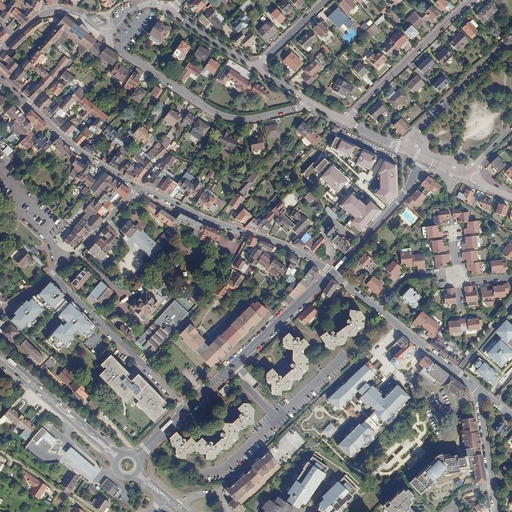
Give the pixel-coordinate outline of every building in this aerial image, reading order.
[(12,0),(11,1),(9,4),(16,9),(19,5),(18,4),(20,2),(28,9),(23,15),(28,20),(32,18),(38,11),(31,6),(25,1),(23,0),(12,0)] [(34,0),(31,6),(38,11),(39,10),(41,4),(35,0),(34,0)] [(110,8),(115,0),(99,0),(102,2),(100,4),(105,7),(107,6),(110,8)] [(195,0),(190,5),(197,13),(205,5),(199,0),(195,0)] [(249,6),(250,8),(252,6),(251,4),(253,2),(252,2),(250,0),(247,0),(240,8),(243,11),(249,6)] [(283,0),(278,5),(287,15),(294,9),(285,0),(283,0)] [(304,2),(301,0),(289,0),(290,0),(297,8),(301,5),(302,6),(305,3),(304,2)] [(356,5),(350,0),(343,0),(339,4),(348,13),(356,5)] [(441,10),(448,4),(444,1),(443,0),(438,0),(435,4),(441,10)] [(476,16),(483,24),(497,10),(490,2),(488,4),(486,3),(476,12),(478,14),(476,16)] [(16,18),(21,13),(16,9),(9,4),(7,7),(11,10),(9,12),(12,14),(16,18)] [(425,13),(432,20),(438,14),(432,6),(425,13)] [(4,11),(0,16),(1,18),(6,23),(12,14),(9,12),(11,10),(7,7),(4,11)] [(210,22),(217,29),(222,24),(216,17),(217,15),(211,8),(206,12),(207,13),(204,16),(210,22)] [(343,23),(348,18),(338,8),(328,18),(338,29),(343,23)] [(270,15),(279,24),(285,18),(284,17),(277,9),(270,15)] [(420,17),(419,16),(415,12),(406,20),(411,26),(414,23),(417,20),(420,17)] [(17,20),(22,25),(28,20),(23,15),(21,13),(16,18),(7,27),(11,30),(14,27),(15,22),(14,22),(17,20)] [(243,27),(244,28),(248,24),(244,20),(247,18),(243,14),(231,25),(238,32),(243,27)] [(383,15),(377,20),(374,23),(377,26),(379,23),(378,22),(382,19),(383,20),(386,17),(383,15)] [(88,49),(95,40),(65,17),(61,22),(57,26),(64,31),(73,37),(81,44),(84,47),(88,49)] [(348,18),(343,23),(349,29),(354,24),(348,18)] [(37,29),(44,24),(42,21),(41,20),(32,26),(36,30),(37,29)] [(472,20),(463,29),(472,39),(475,36),(474,34),(477,31),(475,29),(478,26),(472,20)] [(149,34),(161,42),(169,30),(162,25),(162,24),(158,21),(149,34)] [(258,32),(267,40),(276,31),(268,22),(258,32)] [(328,31),(320,23),(313,30),(321,38),(328,31)] [(374,34),(379,28),(377,26),(374,23),(365,32),(371,37),(374,34)] [(32,26),(22,35),(27,38),(36,30),(32,26)] [(53,44),(64,31),(57,26),(56,28),(46,39),(49,41),(53,44)] [(415,36),(418,33),(411,26),(405,32),(411,38),(414,36),(415,36)] [(0,40),(2,43),(9,37),(3,28),(0,30),(0,40)] [(398,49),(408,40),(398,30),(389,39),(390,40),(398,49)] [(70,41),(73,37),(64,31),(53,44),(57,48),(66,38),(70,41)] [(466,45),(469,42),(459,31),(456,34),(457,36),(449,43),(457,51),(465,44),(466,45)] [(245,38),(241,33),(233,40),(238,45),(245,38)] [(251,33),(245,38),(241,42),(247,48),(256,39),(251,33)] [(19,46),(25,40),(27,38),(22,35),(22,34),(18,37),(14,42),(19,46)] [(314,44),(317,48),(321,44),(314,38),(310,41),(313,45),(314,44)] [(53,44),(49,41),(46,39),(40,45),(36,49),(38,51),(43,55),(53,44)] [(97,57),(98,56),(106,48),(95,40),(88,49),(91,52),(97,57)] [(387,43),(388,43),(382,49),(390,57),(398,49),(390,40),(387,43)] [(177,49),(184,54),(189,47),(186,45),(186,44),(182,41),(177,49)] [(80,53),(83,48),(84,47),(81,44),(76,50),(80,53)] [(205,61),(210,53),(200,46),(194,54),(205,61)] [(336,57),(326,47),(324,49),(334,59),(336,57)] [(19,66),(25,59),(15,50),(14,49),(9,49),(7,48),(5,50),(4,53),(10,58),(12,60),(19,66)] [(98,56),(113,65),(119,56),(106,48),(98,56)] [(436,58),(442,65),(451,56),(445,49),(436,58)] [(46,57),(43,55),(38,51),(29,62),(37,68),(39,65),(46,57)] [(294,71),(302,62),(292,52),(283,61),(294,71)] [(367,58),(377,69),(387,59),(380,52),(375,56),(372,53),(367,58)] [(0,57),(6,62),(10,58),(4,53),(0,57)] [(474,53),(467,60),(470,63),(472,65),(479,58),(474,53)] [(69,60),(65,57),(58,65),(62,68),(69,60)] [(419,57),(413,64),(417,68),(423,61),(419,57)] [(435,63),(429,57),(418,68),(423,74),(435,63)] [(213,60),(212,60),(210,59),(204,68),(213,74),(219,65),(216,63),(217,62),(213,60)] [(12,74),(18,67),(19,66),(12,60),(6,67),(0,62),(0,70),(8,78),(12,74)] [(34,71),(35,70),(39,74),(44,70),(39,65),(37,68),(29,62),(27,60),(20,69),(25,73),(30,67),(34,71)] [(304,79),(309,85),(319,76),(316,72),(322,66),(316,60),(306,69),(310,73),(304,79)] [(195,75),(196,74),(199,75),(202,71),(189,62),(179,78),(184,81),(187,76),(189,78),(192,73),(195,75)] [(110,74),(122,82),(129,71),(117,63),(110,74)] [(353,69),(361,78),(368,71),(364,67),(360,63),(353,69)] [(72,75),(77,80),(83,73),(78,68),(74,64),(68,71),(72,75)] [(57,66),(51,73),(55,77),(57,75),(62,68),(58,65),(57,66)] [(143,72),(137,68),(126,84),(134,89),(139,80),(138,80),(143,72)] [(229,78),(242,87),(246,81),(227,68),(219,80),(223,83),(226,82),(229,78)] [(26,74),(25,73),(20,69),(14,76),(10,80),(20,90),(25,85),(20,81),(26,74)] [(54,79),(47,72),(44,70),(39,74),(43,78),(40,81),(40,82),(46,88),(54,79)] [(70,77),(66,74),(63,74),(60,77),(64,80),(68,83),(71,78),(70,77)] [(425,84),(422,81),(417,75),(406,86),(414,94),(425,84)] [(449,83),(442,77),(433,86),(439,93),(449,83)] [(343,94),(348,97),(353,87),(338,79),(333,90),(343,95),(343,94)] [(64,80),(61,84),(57,81),(54,85),(62,91),(68,83),(64,80)] [(38,96),(46,88),(40,82),(39,84),(34,88),(33,87),(31,88),(38,96)] [(255,84),(254,84),(251,82),(246,90),(262,100),(263,99),(265,98),(268,100),(271,95),(267,93),(268,91),(260,86),(259,86),(255,84)] [(57,96),(62,91),(54,85),(53,87),(50,90),(57,96)] [(138,86),(136,88),(130,97),(139,103),(145,94),(146,92),(138,86)] [(156,87),(151,94),(158,99),(162,91),(156,87)] [(31,91),(29,92),(26,89),(23,93),(32,101),(38,96),(31,88),(30,90),(31,91)] [(84,97),(83,96),(86,93),(80,88),(71,97),(68,94),(63,100),(65,102),(64,103),(60,108),(64,112),(75,100),(78,103),(84,97)] [(388,100),(395,108),(406,97),(400,90),(388,100)] [(47,106),(52,102),(45,95),(36,106),(42,112),(47,106)] [(84,119),(89,113),(95,107),(91,104),(84,97),(78,103),(80,105),(86,110),(85,111),(81,116),(84,119)] [(52,108),(50,109),(47,106),(42,112),(51,120),(60,108),(64,103),(61,100),(53,109),(52,108)] [(125,105),(124,103),(123,102),(119,106),(124,111),(126,108),(128,107),(125,105)] [(378,102),(367,112),(375,120),(386,110),(378,102)] [(24,117),(13,106),(6,113),(14,121),(15,120),(16,122),(17,121),(20,124),(25,120),(25,118),(24,117)] [(173,106),(171,110),(168,114),(175,119),(181,112),(173,106)] [(103,123),(108,117),(95,107),(89,113),(97,119),(98,118),(103,123)] [(59,117),(64,112),(60,108),(51,120),(59,127),(64,122),(59,117)] [(41,119),(31,110),(26,116),(31,122),(34,126),(41,119)] [(189,112),(183,121),(191,126),(197,118),(189,112)] [(170,120),(165,117),(159,126),(164,129),(170,120)] [(75,127),(80,123),(76,118),(72,120),(69,122),(75,127)] [(103,123),(98,118),(97,119),(89,129),(91,131),(94,128),(97,130),(103,123)] [(151,124),(146,118),(142,124),(147,128),(151,124)] [(46,127),(47,126),(41,119),(34,126),(27,134),(28,135),(31,138),(37,132),(40,130),(42,130),(46,127)] [(401,119),(393,126),(402,135),(410,128),(401,119)] [(31,122),(29,123),(25,120),(20,124),(17,121),(16,122),(10,128),(15,132),(17,130),(24,137),(27,134),(34,126),(31,122)] [(199,120),(193,129),(203,136),(209,127),(199,120)] [(77,129),(75,127),(69,122),(61,130),(68,136),(74,130),(75,131),(77,129)] [(311,131),(311,130),(303,122),(295,130),(304,138),(305,137),(311,131)] [(265,127),(267,138),(280,135),(278,124),(265,127)] [(142,125),(133,135),(136,137),(145,145),(153,136),(142,125)] [(122,126),(116,133),(109,127),(103,133),(104,134),(113,141),(119,134),(124,128),(122,126)] [(177,128),(174,126),(162,143),(165,147),(168,142),(169,144),(170,142),(169,141),(174,134),(173,133),(177,128)] [(86,137),(91,131),(89,129),(87,127),(81,133),(86,137)] [(79,145),(83,141),(86,137),(81,133),(79,131),(77,133),(79,135),(77,139),(74,141),(79,145)] [(228,135),(228,134),(223,131),(217,145),(232,151),(238,139),(228,135)] [(305,137),(304,138),(301,141),(306,146),(308,146),(311,143),(314,146),(314,145),(321,139),(318,136),(317,136),(311,131),(305,137)] [(52,144),(57,139),(48,132),(44,136),(43,135),(33,143),(33,144),(40,152),(50,143),(51,145),(52,144)] [(127,132),(122,137),(119,134),(113,141),(110,145),(112,145),(115,142),(123,147),(128,141),(132,137),(127,132)] [(28,135),(22,141),(20,143),(27,150),(33,144),(33,143),(30,140),(31,138),(28,135)] [(380,156),(335,135),(329,148),(331,149),(348,158),(347,161),(372,173),(380,156)] [(253,151),(264,149),(262,136),(257,137),(257,139),(251,141),(253,151)] [(73,153),(58,138),(57,139),(52,144),(63,155),(69,160),(73,153)] [(5,139),(3,141),(8,146),(13,151),(15,149),(5,139)] [(174,142),(168,150),(170,153),(177,144),(174,142)] [(91,154),(97,145),(94,143),(92,146),(90,145),(89,146),(86,144),(81,148),(91,154)] [(140,165),(147,171),(152,166),(153,165),(148,161),(153,156),(163,147),(161,144),(160,143),(156,147),(147,155),(145,154),(142,157),(141,158),(136,154),(132,159),(137,163),(140,165)] [(13,151),(8,146),(2,152),(8,157),(13,151)] [(158,159),(167,151),(163,147),(153,156),(158,159)] [(121,160),(124,156),(122,155),(119,152),(108,165),(110,166),(116,170),(119,164),(117,163),(119,159),(121,160)] [(78,156),(73,153),(69,160),(73,163),(78,156)] [(355,183),(324,155),(306,174),(317,183),(322,178),(332,187),(331,192),(337,197),(345,188),(348,191),(355,183)] [(75,167),(69,175),(76,180),(77,178),(84,168),(84,165),(80,163),(82,159),(78,156),(73,163),(72,165),(75,167)] [(506,164),(498,157),(490,164),(497,173),(506,164)] [(400,166),(387,160),(378,175),(378,189),(375,192),(391,206),(400,195),(400,166)] [(84,168),(77,178),(79,179),(82,181),(87,174),(93,165),(91,164),(87,161),(84,165),(84,168)] [(19,167),(17,165),(14,162),(7,170),(13,174),(19,167)] [(135,168),(128,162),(123,168),(134,175),(135,170),(134,170),(135,168)] [(159,168),(156,166),(154,168),(152,171),(154,174),(157,170),(164,175),(170,166),(163,162),(159,168)] [(72,165),(66,173),(69,175),(75,167),(72,165)] [(147,171),(140,165),(136,169),(135,168),(134,170),(135,170),(134,175),(133,181),(140,183),(142,176),(147,171)] [(121,170),(126,173),(124,175),(124,176),(129,179),(133,181),(134,175),(123,168),(122,168),(121,170)] [(164,175),(157,170),(154,174),(155,174),(161,178),(164,175)] [(213,179),(218,172),(211,170),(207,175),(213,179)] [(104,173),(102,171),(95,180),(96,181),(97,182),(104,173)] [(257,174),(254,172),(246,181),(249,182),(251,183),(257,174)] [(104,173),(97,182),(90,189),(97,196),(104,189),(108,184),(113,178),(104,173)] [(95,180),(87,174),(82,181),(87,185),(90,187),(96,181),(95,180)] [(149,176),(143,184),(156,188),(161,178),(155,174),(154,174),(151,177),(149,176)] [(168,177),(166,176),(164,175),(161,178),(156,188),(158,188),(168,177)] [(158,188),(164,192),(169,195),(177,184),(171,179),(168,177),(158,188)] [(420,194),(424,198),(431,191),(434,194),(441,188),(434,182),(433,183),(430,180),(427,177),(420,185),(424,189),(420,194)] [(104,189),(108,192),(108,191),(107,190),(116,180),(113,178),(108,184),(104,189)] [(297,184),(291,179),(286,184),(292,189),(297,184)] [(91,218),(96,213),(101,207),(103,205),(112,195),(115,192),(122,184),(117,181),(116,180),(107,190),(108,191),(108,192),(107,194),(106,193),(98,201),(95,198),(94,200),(84,211),(86,214),(91,218)] [(183,184),(180,181),(177,184),(181,187),(183,189),(188,193),(194,185),(186,180),(183,184)] [(202,185),(196,181),(194,185),(188,193),(182,202),(185,203),(191,195),(194,196),(202,185)] [(251,183),(249,182),(237,193),(233,199),(228,205),(236,209),(246,194),(244,193),(251,183)] [(130,191),(130,189),(122,184),(115,192),(123,198),(124,198),(130,191)] [(174,195),(181,187),(177,184),(169,195),(173,198),(174,195)] [(87,185),(81,192),(84,195),(90,188),(90,187),(87,185)] [(213,187),(210,191),(207,189),(196,204),(202,207),(204,204),(208,199),(210,196),(212,193),(215,189),(213,187)] [(466,189),(464,195),(459,192),(457,196),(464,201),(466,197),(467,198),(466,200),(468,201),(467,203),(471,205),(474,198),(475,197),(472,196),(474,193),(466,189)] [(424,198),(420,194),(417,191),(415,194),(412,197),(410,195),(408,198),(409,200),(406,203),(412,209),(417,205),(419,206),(425,199),(424,198)] [(110,213),(123,198),(115,192),(112,195),(103,205),(110,213)] [(218,208),(222,201),(212,193),(210,196),(216,200),(213,204),(216,206),(218,208)] [(309,193),(308,194),(305,197),(310,203),(314,199),(311,196),(312,195),(309,193)] [(368,206),(353,193),(341,206),(354,218),(346,227),(360,237),(385,212),(372,201),(368,206)] [(213,204),(216,200),(210,196),(208,199),(204,204),(213,211),(216,206),(213,204)] [(482,205),(481,208),(488,210),(492,201),(481,197),(479,204),(482,205)] [(95,198),(83,211),(84,211),(94,200),(95,198)] [(145,208),(156,216),(170,225),(170,226),(173,222),(175,219),(154,204),(151,209),(147,206),(145,208)] [(495,213),(505,216),(508,207),(498,204),(495,213)] [(284,211),(278,205),(271,212),(274,214),(270,222),(275,224),(276,222),(278,218),(284,211)] [(245,224),(252,216),(244,209),(234,219),(245,224)] [(137,239),(138,238),(155,255),(161,248),(155,242),(142,230),(148,223),(143,218),(135,210),(131,214),(139,222),(135,227),(129,221),(120,230),(125,235),(122,237),(131,246),(137,240),(137,239)] [(445,219),(446,221),(449,220),(448,212),(439,213),(439,211),(438,210),(434,211),(433,212),(433,217),(434,227),(437,226),(445,226),(444,221),(444,219),(445,219)] [(463,213),(463,210),(452,211),(453,218),(457,218),(456,215),(459,215),(459,218),(459,223),(463,223),(467,222),(469,222),(468,213),(463,213)] [(284,215),(286,213),(284,211),(278,218),(276,222),(287,233),(291,229),(295,225),(284,215)] [(258,221),(254,218),(245,228),(254,231),(264,219),(269,214),(267,212),(258,221)] [(298,222),(297,223),(295,225),(291,229),(297,235),(298,235),(310,223),(297,212),(293,217),(298,222)] [(96,213),(91,218),(89,220),(97,227),(103,220),(96,213)] [(91,218),(86,214),(73,228),(74,230),(78,233),(85,225),(89,220),(91,218)] [(188,225),(188,226),(189,227),(193,220),(180,214),(175,219),(173,222),(178,225),(181,221),(188,225)] [(266,235),(271,226),(264,219),(254,231),(262,233),(266,235)] [(93,231),(97,227),(89,220),(85,225),(92,231),(93,231)] [(194,229),(192,234),(197,237),(203,225),(193,220),(189,227),(194,229)] [(479,232),(478,221),(469,222),(467,222),(468,227),(468,229),(466,230),(464,230),(464,234),(479,232)] [(330,236),(328,238),(344,253),(345,254),(350,247),(334,232),(337,229),(332,223),(326,230),(326,232),(330,236)] [(78,233),(76,236),(81,240),(89,232),(92,231),(85,225),(78,233)] [(119,237),(108,225),(105,229),(116,240),(119,237)] [(170,226),(170,225),(155,242),(161,248),(177,230),(171,226),(170,226)] [(210,235),(219,239),(221,230),(215,228),(209,225),(199,238),(205,242),(210,235)] [(408,225),(403,231),(407,235),(412,229),(408,225)] [(438,231),(437,226),(434,227),(427,228),(428,240),(442,238),(441,233),(440,233),(438,233),(438,231)] [(298,239),(294,243),(293,245),(296,246),(302,248),(306,246),(310,249),(313,245),(307,241),(316,232),(315,231),(311,228),(300,240),(298,239)] [(116,240),(105,229),(101,233),(107,238),(105,241),(111,247),(117,241),(116,240)] [(72,232),(63,241),(68,245),(76,236),(72,232)] [(76,236),(68,245),(73,248),(79,241),(81,240),(76,236)] [(476,248),(475,236),(465,237),(465,241),(465,244),(463,244),(462,244),(462,250),(476,248)] [(101,237),(96,243),(95,244),(99,247),(106,253),(111,247),(105,241),(101,237)] [(315,244),(314,244),(313,245),(310,249),(315,253),(326,240),(321,237),(315,244)] [(249,238),(246,245),(255,247),(257,243),(255,242),(257,240),(249,238)] [(17,243),(22,248),(25,245),(20,240),(17,243)] [(443,246),(442,244),(442,240),(431,241),(433,253),(447,251),(446,246),(445,246),(443,246)] [(261,241),(258,244),(261,246),(267,250),(271,252),(272,251),(274,246),(261,241)] [(99,247),(95,244),(88,252),(108,270),(115,262),(106,253),(99,247)] [(511,256),(511,247),(508,245),(500,253),(509,260),(511,256)] [(33,247),(30,249),(36,255),(39,253),(33,247)] [(255,248),(250,256),(251,257),(255,259),(261,251),(259,250),(255,248)] [(27,261),(29,263),(34,260),(24,250),(14,260),(22,267),(27,261)] [(478,262),(476,251),(463,252),(462,252),(462,258),(465,258),(466,260),(466,263),(478,262)] [(278,273),(270,266),(270,265),(270,264),(274,259),(265,252),(264,254),(259,261),(258,263),(267,269),(267,270),(275,277),(278,273)] [(379,264),(366,252),(365,254),(377,266),(379,264)] [(413,266),(412,256),(412,253),(401,254),(402,264),(406,264),(408,264),(409,267),(413,266)] [(370,273),(376,267),(377,266),(365,254),(358,261),(370,273)] [(449,260),(448,254),(447,254),(435,256),(436,267),(446,266),(446,262),(445,260),(449,260)] [(291,274),(299,258),(292,255),(289,260),(291,261),(286,274),(289,276),(291,274)] [(418,255),(412,256),(413,266),(421,258),(418,255)] [(424,257),(423,255),(418,255),(421,258),(413,266),(416,266),(417,266),(419,266),(419,269),(425,268),(424,257)] [(251,257),(248,261),(251,264),(255,267),(258,263),(259,261),(255,259),(251,257)] [(239,259),(235,267),(241,270),(245,262),(239,259)] [(281,273),(282,275),(286,269),(283,267),(283,266),(274,259),(270,264),(270,265),(281,273)] [(502,262),(501,260),(490,261),(491,272),(494,271),(499,271),(506,263),(505,262),(502,262)] [(400,269),(401,267),(394,261),(387,270),(388,272),(386,275),(393,280),(398,274),(397,273),(400,269)] [(482,273),(481,262),(478,262),(466,263),(467,269),(470,269),(471,271),(471,275),(482,273)] [(318,270),(313,266),(308,272),(314,277),(316,274),(315,273),(318,270)] [(78,290),(91,275),(84,268),(71,283),(78,290)] [(298,283),(296,286),(303,291),(314,279),(313,278),(314,277),(308,272),(298,283)] [(232,281),(229,279),(225,286),(233,292),(239,285),(244,277),(238,273),(232,281)] [(289,276),(286,280),(291,284),(294,280),(295,279),(291,274),(289,276)] [(365,279),(361,275),(353,284),(357,287),(361,283),(365,279)] [(373,289),(372,291),(375,293),(378,295),(383,288),(381,285),(382,283),(373,276),(367,285),(370,287),(373,289)] [(94,278),(91,281),(97,286),(100,283),(94,278)] [(338,284),(332,279),(328,285),(334,290),(338,284)] [(66,296),(51,282),(42,290),(30,302),(28,300),(24,304),(8,319),(22,333),(28,327),(30,329),(37,321),(35,319),(43,310),(40,308),(46,301),(49,304),(51,303),(64,315),(61,318),(67,323),(65,325),(63,324),(48,339),(60,350),(65,345),(67,348),(77,337),(75,335),(78,333),(82,336),(84,335),(88,339),(97,327),(75,307),(64,298),(66,296)] [(112,292),(101,282),(100,283),(97,286),(86,299),(92,304),(95,301),(95,300),(95,299),(96,298),(102,304),(112,292)] [(500,285),(496,285),(492,286),(493,290),(494,297),(505,295),(505,292),(509,292),(508,283),(500,283),(500,285)] [(291,284),(286,290),(290,293),(295,288),(294,288),(291,284)] [(323,293),(329,297),(334,290),(328,285),(326,288),(323,293)] [(411,306),(413,305),(416,301),(421,297),(410,286),(401,296),(411,306)] [(469,301),(471,299),(476,294),(475,290),(472,290),(469,290),(469,286),(464,287),(466,302),(469,301)] [(449,288),(449,293),(447,293),(443,293),(445,304),(456,303),(454,288),(449,288)] [(482,288),(483,301),(494,300),(494,297),(493,290),(489,290),(486,291),(486,288),(482,288)] [(150,296),(146,292),(144,294),(151,301),(153,299),(154,298),(151,295),(150,296)] [(135,299),(129,306),(140,316),(142,314),(146,318),(151,312),(152,313),(155,310),(154,309),(159,304),(153,299),(151,301),(144,294),(137,301),(135,299)] [(191,313),(176,300),(137,341),(150,354),(191,313)] [(220,336),(219,335),(215,340),(218,343),(220,342),(246,315),(254,306),(258,302),(257,301),(253,304),(251,303),(240,315),(240,316),(239,318),(239,319),(234,324),(232,322),(229,325),(230,326),(220,336)] [(235,342),(241,336),(242,337),(250,329),(261,318),(260,317),(263,314),(262,312),(266,308),(263,307),(261,304),(258,302),(254,306),(255,308),(232,331),(219,344),(226,351),(235,342)] [(266,304),(263,307),(266,308),(267,310),(269,311),(272,313),(274,311),(266,304)] [(307,322),(317,313),(311,305),(304,311),(301,314),(307,322)] [(232,331),(255,308),(254,306),(246,315),(220,342),(218,343),(219,344),(232,331)] [(349,325),(347,325),(336,333),(336,335),(334,335),(334,333),(333,332),(331,332),(329,335),(328,335),(326,332),(320,337),(329,349),(334,349),(335,344),(339,345),(346,340),(347,336),(351,336),(357,332),(358,327),(363,328),(364,323),(361,322),(361,320),(364,317),(360,312),(349,310),(349,316),(351,319),(350,320),(349,320),(347,320),(347,322),(348,323),(349,323),(349,325)] [(420,323),(421,324),(424,327),(431,318),(422,312),(413,323),(417,326),(419,324),(420,323)] [(495,341),(484,353),(490,359),(491,358),(501,367),(511,354),(511,316),(511,317),(511,327),(511,329),(509,327),(510,326),(506,322),(497,332),(501,336),(502,334),(504,336),(497,343),(495,341)] [(435,337),(442,327),(431,318),(424,327),(428,330),(429,331),(429,332),(428,334),(433,339),(435,337)] [(471,319),(470,318),(463,319),(464,328),(468,328),(468,330),(479,329),(478,318),(474,319),(471,319)] [(450,321),(447,321),(448,333),(460,331),(460,329),(464,328),(463,319),(455,319),(455,321),(450,321)] [(191,324),(181,334),(183,336),(193,326),(191,324)] [(11,325),(3,333),(11,341),(19,332),(11,325)] [(193,333),(196,329),(193,326),(183,336),(185,338),(184,339),(192,348),(201,339),(199,336),(196,333),(195,334),(193,333)] [(125,327),(122,331),(121,332),(128,339),(131,335),(132,334),(125,327)] [(296,338),(295,341),(293,340),(293,338),(288,333),(283,339),(282,344),(288,349),(293,350),(292,360),(294,363),(293,364),(292,364),(291,365),(290,366),(292,367),(293,367),(293,369),(291,370),(282,379),(281,379),(281,377),(279,376),(278,376),(277,376),(277,374),(272,368),(266,374),(266,379),(271,384),(271,389),(276,395),(281,395),(281,390),(286,390),(292,385),(292,380),(296,380),(302,375),(302,370),(307,370),(308,365),(305,365),(305,363),(308,360),(303,355),(300,355),(300,352),(303,349),(309,344),(303,338),(299,342),(298,341),(299,340),(299,338),(297,338),(296,338)] [(409,342),(404,337),(403,336),(396,342),(402,349),(409,342)] [(440,340),(436,336),(435,337),(433,339),(429,343),(456,365),(460,360),(451,353),(450,354),(445,349),(446,347),(443,344),(444,342),(441,339),(440,340)] [(203,343),(204,341),(201,339),(192,348),(195,350),(196,349),(200,354),(204,349),(207,347),(203,343)] [(25,341),(20,346),(39,363),(44,358),(25,341)] [(212,342),(207,347),(204,349),(200,354),(201,354),(200,355),(203,358),(215,347),(216,346),(212,342)] [(413,346),(409,342),(402,349),(397,354),(393,358),(395,359),(399,364),(404,360),(402,357),(413,346)] [(224,354),(226,351),(219,344),(217,346),(224,354)] [(211,366),(216,361),(217,362),(224,355),(223,354),(216,347),(217,346),(216,346),(215,347),(203,358),(211,366)] [(139,402),(136,404),(154,423),(167,411),(164,408),(163,410),(161,407),(166,403),(138,374),(136,376),(132,371),(129,374),(126,371),(111,355),(101,365),(103,368),(105,366),(107,368),(99,375),(127,404),(134,397),(139,402)] [(424,367),(426,370),(433,362),(425,356),(419,363),(424,367)] [(55,363),(50,358),(45,363),(50,368),(55,363)] [(476,369),(475,370),(488,382),(488,381),(492,385),(499,377),(496,375),(497,374),(483,360),(482,361),(479,358),(472,365),(476,369)] [(449,391),(459,399),(467,389),(449,375),(437,366),(433,362),(426,370),(424,367),(419,373),(434,385),(437,381),(441,386),(441,387),(442,387),(442,386),(448,391),(448,392),(449,392),(449,391)] [(377,375),(366,363),(330,399),(341,411),(359,392),(368,383),(377,375)] [(75,377),(65,368),(57,377),(67,386),(75,377)] [(82,391),(84,388),(75,380),(71,385),(77,390),(76,392),(84,399),(88,395),(82,391)] [(368,383),(359,392),(364,396),(373,387),(368,383)] [(230,388),(226,384),(218,393),(221,397),(223,395),(224,396),(227,394),(225,392),(230,388)] [(373,387),(364,396),(359,401),(372,414),(338,445),(352,460),(366,445),(368,447),(376,440),(376,434),(413,398),(398,385),(385,398),(383,396),(384,395),(374,385),(373,387)] [(95,409),(98,406),(95,404),(91,400),(88,403),(95,409)] [(181,438),(176,432),(169,438),(170,440),(170,442),(175,448),(175,452),(180,458),(185,458),(186,453),(190,453),(193,451),(198,451),(201,454),(206,454),(206,459),(211,459),(221,449),(226,449),(232,444),(232,439),(237,439),(237,432),(240,429),(242,429),(248,424),(253,424),(254,410),(248,403),(243,403),(237,409),(242,413),(242,414),(240,414),(239,414),(239,416),(240,417),(240,418),(238,418),(232,423),(222,423),(221,428),(224,432),(224,433),(222,432),(220,433),(220,435),(221,436),(223,436),(223,438),(221,439),(213,446),(212,446),(212,443),(211,442),(210,442),(208,443),(209,445),(206,445),(206,443),(202,438),(196,443),(191,437),(186,442),(185,441),(185,439),(183,439),(182,440),(181,438)] [(351,404),(345,410),(353,418),(356,414),(353,411),(355,408),(351,404)] [(10,407),(4,415),(16,425),(17,425),(23,417),(24,416),(19,412),(18,414),(10,407)] [(26,440),(29,435),(36,426),(32,423),(31,424),(23,417),(17,425),(23,430),(19,435),(26,440)] [(423,491),(425,489),(427,490),(431,486),(434,482),(438,479),(436,478),(442,473),(444,473),(444,475),(459,473),(459,472),(474,469),(476,483),(486,482),(484,471),(484,468),(482,455),(480,454),(479,446),(481,446),(478,431),(476,431),(475,425),(476,425),(474,417),(461,419),(463,430),(461,430),(463,441),(465,441),(467,456),(464,457),(457,457),(456,455),(449,456),(449,454),(441,455),(441,454),(440,454),(439,454),(438,455),(437,455),(436,456),(435,456),(435,457),(434,457),(434,458),(436,459),(430,466),(428,464),(409,483),(420,494),(423,491)] [(501,421),(494,430),(501,435),(502,436),(508,429),(504,426),(505,425),(501,421)] [(338,430),(331,424),(324,430),(330,437),(338,430)] [(34,435),(38,440),(41,436),(46,431),(41,427),(34,435)] [(56,440),(46,431),(41,436),(51,445),(56,440)] [(70,446),(65,452),(92,476),(98,469),(70,446)] [(226,496),(230,499),(231,498),(232,497),(236,501),(235,502),(231,506),(236,511),(240,511),(244,510),(240,505),(250,496),(251,497),(267,483),(266,482),(281,467),(267,453),(259,461),(258,459),(255,462),(256,463),(251,468),(253,470),(245,477),(243,475),(241,478),(242,479),(230,491),(228,489),(226,492),(227,493),(226,496)] [(307,506),(330,468),(313,457),(290,494),(293,496),(289,501),(301,509),(304,505),(307,506)] [(504,466),(498,472),(504,477),(510,472),(504,466)] [(63,484),(62,483),(59,487),(69,493),(71,490),(81,477),(72,471),(63,484)] [(28,484),(32,487),(28,493),(38,499),(44,490),(43,490),(45,486),(38,481),(25,472),(23,474),(24,478),(28,480),(27,481),(28,484)] [(324,500),(316,508),(324,511),(336,511),(338,511),(360,489),(346,476),(323,498),(324,500)] [(109,492),(113,496),(118,489),(107,479),(101,486),(108,492),(109,492)] [(90,485),(87,489),(94,494),(97,490),(90,485)] [(415,499),(403,487),(384,507),(389,511),(411,511),(408,509),(408,505),(415,499)] [(101,497),(94,506),(101,511),(103,511),(110,503),(101,497)] [(289,511),(293,507),(279,498),(275,504),(269,500),(263,509),(266,511),(265,511),(289,511)] [(476,505),(471,499),(468,503),(473,508),(476,505)]
